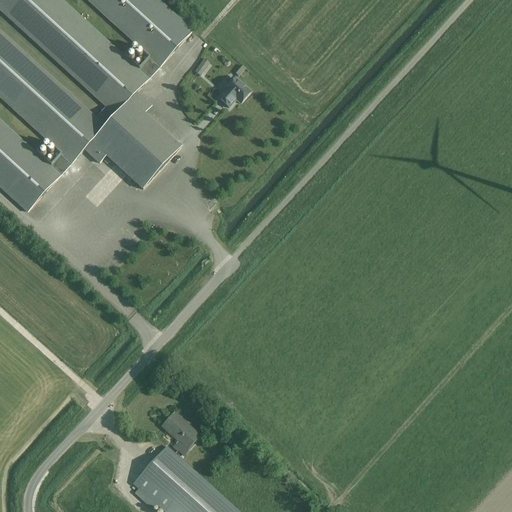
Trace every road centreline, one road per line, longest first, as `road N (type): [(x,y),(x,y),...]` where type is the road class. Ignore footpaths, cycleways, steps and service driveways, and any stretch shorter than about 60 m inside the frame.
road 1 (unclassified): [(28,511),(37,474),(236,256)]
road 2 (track): [(102,403),(0,312)]
